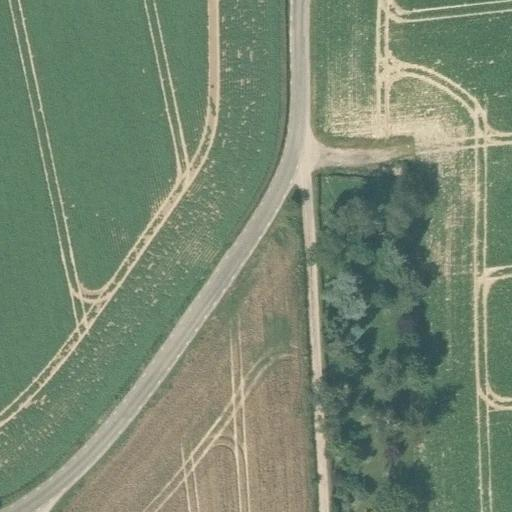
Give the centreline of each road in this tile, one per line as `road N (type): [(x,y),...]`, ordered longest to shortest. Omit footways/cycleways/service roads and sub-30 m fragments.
road 1 (tertiary): [(13,511),(52,490),(103,443),(258,226),(299,132),(300,0)]
road 2 (track): [(324,511),(305,191),(293,157)]
